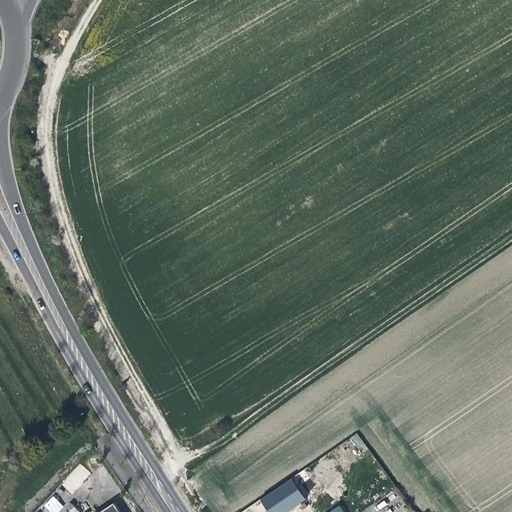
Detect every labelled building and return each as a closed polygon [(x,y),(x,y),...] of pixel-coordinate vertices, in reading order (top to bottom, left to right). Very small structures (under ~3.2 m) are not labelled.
[(356,434),(350,438),(357,446),(362,442),(356,434)] [(60,484),(72,494),(91,473),(80,463),(60,484)] [(291,480),(261,501),(268,511),(287,511),(305,500),(291,480)] [(53,495),(44,505),(50,511),(57,511),(64,506),(53,495)] [(122,511),(115,501),(97,511),(122,511)]
